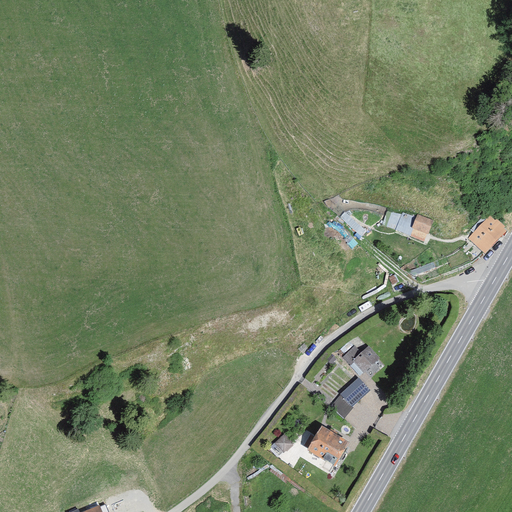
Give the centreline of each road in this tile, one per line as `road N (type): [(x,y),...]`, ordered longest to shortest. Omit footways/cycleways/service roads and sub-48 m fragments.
road 1 (unclassified): [(494,280),(405,296),(337,335),(226,468),(174,511)]
road 2 (secondary): [(361,511),(494,280)]
